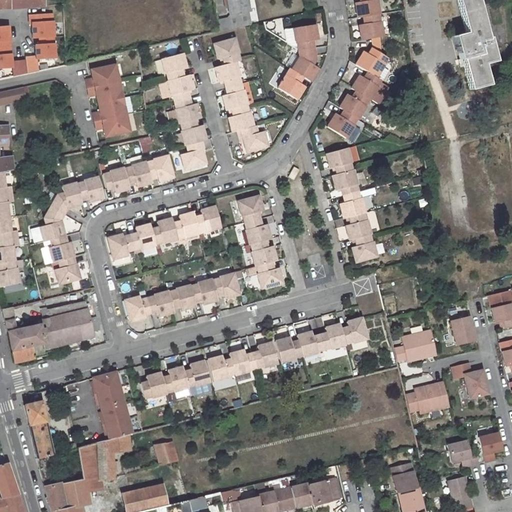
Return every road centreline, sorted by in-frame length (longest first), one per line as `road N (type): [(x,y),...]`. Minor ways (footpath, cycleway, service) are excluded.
road 1 (residential): [(123,352),(95,223),(230,180)]
road 2 (residential): [(123,352),(355,289)]
road 3 (residential): [(230,180),(278,160),(337,64),(334,0)]
road 4 (unknown): [(341,293),(299,126)]
road 5 (unknown): [(0,86),(71,73),(86,145)]
road 6 (residential): [(511,446),(475,308)]
road 7 (unknown): [(299,304),(267,169)]
road 8 (residential): [(230,180),(194,49)]
road 9 (residential): [(0,388),(123,352)]
road 10 (unclassified): [(36,511),(0,392)]
